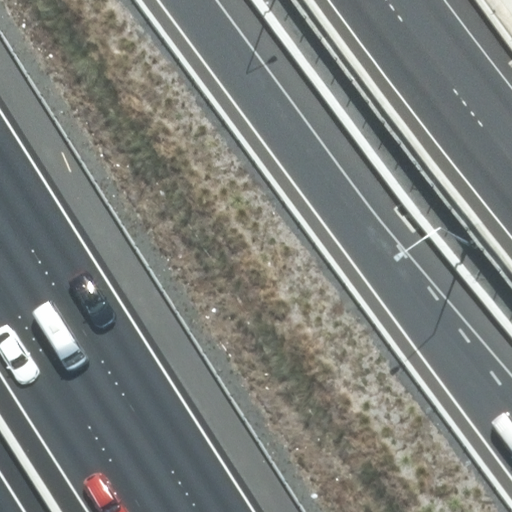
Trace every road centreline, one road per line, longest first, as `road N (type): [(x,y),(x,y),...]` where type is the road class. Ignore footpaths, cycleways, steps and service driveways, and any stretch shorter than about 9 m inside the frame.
road 1 (motorway): [(203,0),(511,405)]
road 2 (motorway): [(0,221),(179,511)]
